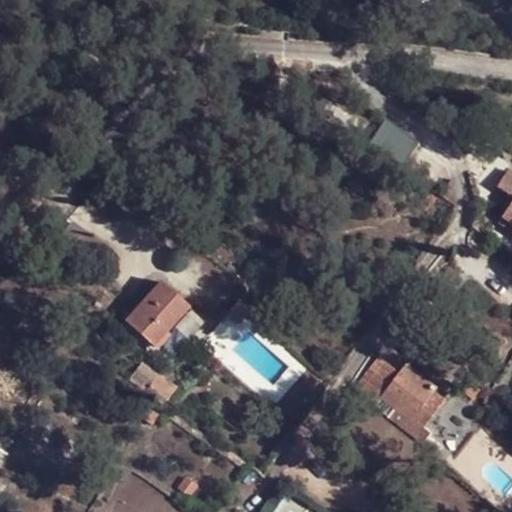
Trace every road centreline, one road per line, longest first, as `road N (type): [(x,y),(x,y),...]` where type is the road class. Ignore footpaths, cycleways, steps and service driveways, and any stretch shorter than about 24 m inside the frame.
road 1 (track): [(511,66),(355,50),(213,48),(167,58),(93,128),(0,251)]
road 2 (track): [(355,50),(376,93),(458,164),(459,186),(450,219),(270,476)]
